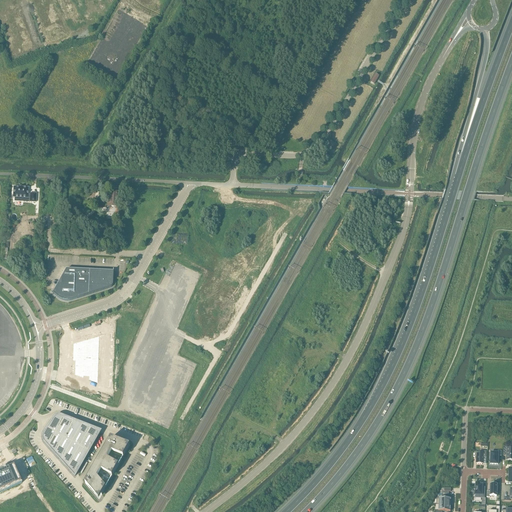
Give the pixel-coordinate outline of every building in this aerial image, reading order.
[(13,197),(13,198),(14,198),(14,201),(23,202),(23,198),(27,199),(28,199),(28,198),(30,198),(29,202),(36,202),(36,194),(30,193),(30,195),(28,195),(28,188),(22,188),(23,187),(19,187),(14,187),(13,187),(13,188),(13,197)] [(119,192),(112,192),(111,199),(109,198),(108,206),(118,207),(119,192)] [(127,194),(127,202),(163,204),(164,196),(127,194)] [(154,206),(133,243),(140,247),(160,210),(154,206)] [(114,271),(67,269),(66,269),(55,290),(53,292),(52,291),(52,292),(58,297),(59,298),(60,299),(61,299),(62,300),(63,300),(64,300),(65,300),(66,300),(68,300),(69,300),(70,300),(71,300),(72,300),(73,300),(110,288),(111,287),(112,286),(113,285),(113,284),(113,283),(113,282),(114,269),(114,271)] [(111,360),(111,353),(112,340),(112,333),(109,333),(105,335),(98,337),(74,344),(73,361),(73,374),(75,375),(84,378),(89,380),(98,383),(107,387),(110,388),(110,387),(110,374),(111,360)] [(54,419),(48,428),(57,433),(64,420),(65,418),(62,416),(60,416),(59,416),(58,417),(57,417),(56,418),(54,419)] [(65,420),(57,433),(65,438),(73,423),(74,421),(70,420),(66,418),(65,420)] [(73,423),(65,438),(73,443),(82,427),(83,425),(78,423),(74,421),(73,423)] [(82,427),(73,443),(81,447),(91,430),(92,428),(87,426),(83,425),(82,427)] [(43,437),(43,438),(43,440),(44,441),(45,442),(49,447),(50,446),(57,433),(48,428),(44,434),(43,435),(43,437)] [(91,430),(81,447),(88,452),(100,431),(96,430),(92,428),(91,430)] [(50,446),(49,447),(52,451),(55,455),(56,453),(65,438),(57,433),(50,446)] [(56,453),(55,455),(58,458),(60,460),(62,462),(63,460),(73,443),(65,438),(56,453)] [(85,483),(99,500),(130,446),(111,438),(85,483)] [(63,460),(62,462),(65,465),(68,469),(69,467),(81,447),(73,443),(63,460)] [(69,467),(68,469),(71,472),(75,476),(88,452),(81,447),(69,467)] [(503,454),(506,454),(506,461),(511,460),(511,449),(507,449),(507,447),(504,447),(503,454)] [(483,451),(483,453),(476,453),(476,463),(486,464),(487,451),(483,451)] [(490,460),(490,464),(491,464),(492,464),(494,464),(495,464),(498,464),(498,456),(501,456),(501,451),(498,451),(498,453),(491,453),(491,457),(490,457),(490,460)] [(0,472),(0,491),(20,483),(13,467),(0,472)] [(480,484),(476,483),(475,498),(483,498),(485,498),(485,492),(482,491),(482,485),(480,485),(480,484)] [(487,491),(487,497),(490,497),(490,496),(496,497),(497,484),(490,484),(490,491),(487,491)]
